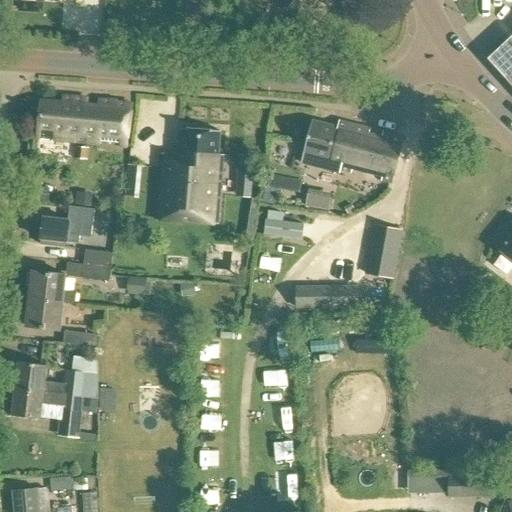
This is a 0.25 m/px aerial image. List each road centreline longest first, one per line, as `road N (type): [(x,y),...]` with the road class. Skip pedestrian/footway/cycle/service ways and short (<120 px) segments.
road 1 (tertiary): [(316,83),(11,61)]
road 2 (tertiary): [(316,83),(391,82),(450,47)]
